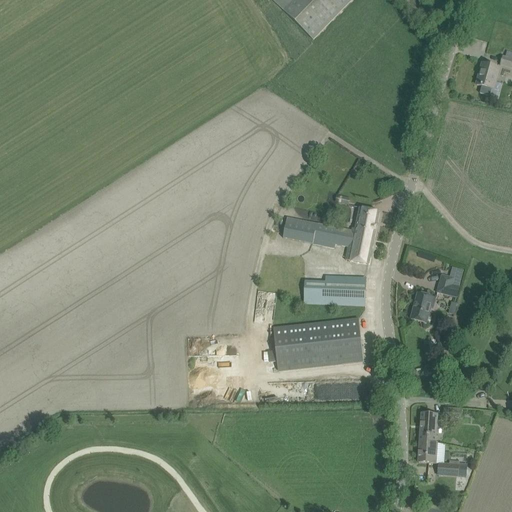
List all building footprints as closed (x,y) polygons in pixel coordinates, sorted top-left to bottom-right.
[(272,0),(272,1),(313,41),(353,0),(272,0)] [(501,65),(511,68),(511,60),(503,58),(501,65)] [(482,87),(480,94),(490,97),(492,90),(494,91),(500,69),(483,64),(476,86),(482,87)] [(336,202),(349,205),(350,199),(337,196),(336,202)] [(368,266),(379,213),(361,209),(356,231),(351,230),(351,232),(288,219),(284,238),(313,244),(314,242),(349,249),(346,261),(368,266)] [(453,279),(443,276),(438,293),(456,299),(459,289),(451,287),(453,279)] [(365,307),(366,279),(326,278),(326,283),(305,283),(304,304),(365,307)] [(411,320),(426,324),(433,298),(418,294),(411,320)] [(454,315),(457,304),(450,302),(447,313),(454,315)] [(274,329),(278,372),(364,362),(359,320),(274,329)] [(435,354),(424,355),(425,362),(436,361),(435,354)] [(443,418),(462,419),(463,409),(444,408),(443,418)] [(422,415),(420,442),(436,444),(438,416),(422,415)] [(420,442),(419,463),(436,464),(438,444),(436,444),(420,442)] [(438,476),(458,478),(459,466),(439,465),(438,476)] [(157,504),(164,510),(191,482),(184,476),(157,504)] [(426,502),(422,511),(424,511),(444,511),(445,511),(426,502)]
